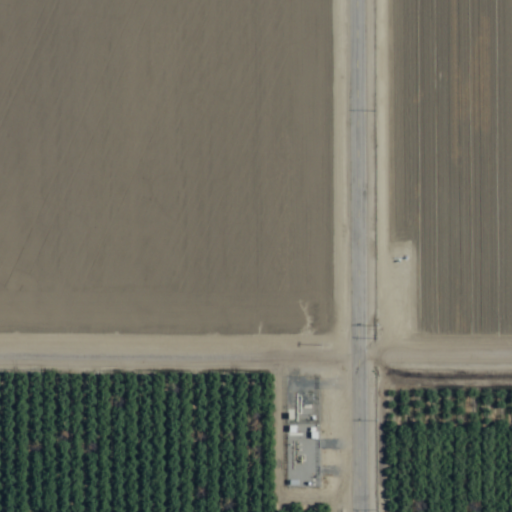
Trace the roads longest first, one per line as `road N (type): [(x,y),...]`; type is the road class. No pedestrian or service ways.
road 1 (residential): [(361,511),(358,0)]
road 2 (residential): [(361,349),(511,349)]
